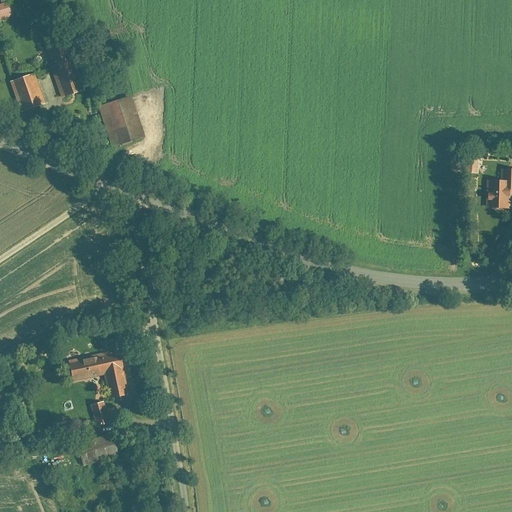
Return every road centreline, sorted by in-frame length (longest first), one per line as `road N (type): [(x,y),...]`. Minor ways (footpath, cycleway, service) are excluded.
road 1 (tertiary): [(511,280),(375,278),(268,248),(143,198)]
road 2 (residential): [(187,511),(137,224),(143,198)]
road 3 (tertiary): [(143,198),(0,140)]
